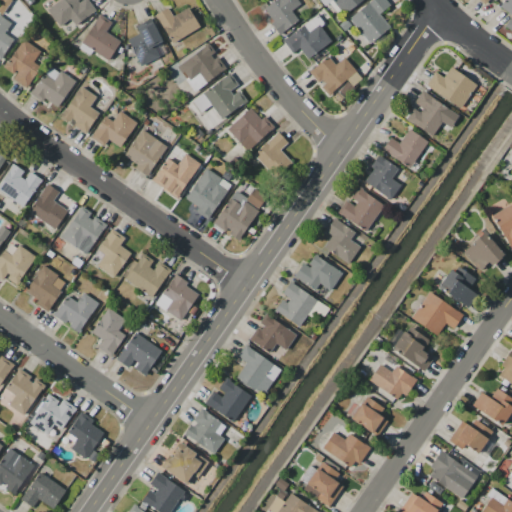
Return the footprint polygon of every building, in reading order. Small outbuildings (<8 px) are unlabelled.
[(95,12),(87,0),(82,0),(81,1),(79,0),(58,0),(46,7),(57,27),(70,20),(73,24),(95,12)] [(275,0),(263,10),(273,22),(270,24),(278,35),(297,20),(290,12),(300,4),(296,0),(275,0)] [(331,0),(342,15),(362,0),(331,0)] [(369,45),(389,28),(378,15),(389,6),(384,0),(371,0),(348,20),(369,45)] [(511,0),(504,0),(499,8),(511,16),(504,27),(511,32),(511,0)] [(199,27),(188,8),(172,17),(167,8),(155,15),(171,43),(199,27)] [(118,40),(105,34),(111,22),(97,15),(82,46),(109,59),(118,40)] [(10,23),(0,16),(0,59),(13,40),(4,34),(10,23)] [(135,26),(138,35),(127,39),(138,67),(161,58),(156,45),(161,44),(152,19),(135,26)] [(26,89),(39,67),(33,64),(40,51),(20,40),(4,68),(15,75),(12,80),(26,89)] [(177,67),(194,91),(225,69),(207,44),(177,67)] [(322,86),(320,87),(327,95),(355,71),(343,58),(334,65),(327,57),(309,72),(322,86)] [(57,108),(74,83),(49,65),(29,94),(41,102),(44,99),(57,108)] [(424,86),(458,110),(475,85),(450,67),(442,78),(434,72),(424,86)] [(201,95),(220,120),(246,102),(236,88),(238,86),(229,74),(201,95)] [(98,113),(89,107),(96,97),(79,87),(61,116),(74,124),(72,127),(85,135),(98,113)] [(404,119),(431,137),(441,122),(449,128),(457,115),(421,91),(412,105),(413,106),(404,119)] [(270,130),(253,107),(227,127),(244,150),(270,130)] [(104,117),(90,138),(103,147),(108,140),(119,148),(136,123),(119,111),(111,121),(104,117)] [(133,168),(145,177),(167,148),(142,130),(123,156),(136,165),(133,168)] [(389,138),(381,151),(410,169),(426,141),(407,130),(399,144),(389,138)] [(291,163),(279,150),(287,143),(277,132),(253,155),(275,179),(291,163)] [(199,164),(184,154),(176,165),(166,158),(151,181),(176,199),(199,164)] [(397,168),(377,155),(370,167),(372,169),(363,182),(390,199),(399,185),(390,179),(397,168)] [(0,182),(0,193),(22,207),(40,180),(26,171),(25,173),(12,165),(0,182)] [(229,184),(203,168),(185,200),(197,207),(194,212),(208,220),(229,184)] [(58,192),(45,184),(28,213),(55,230),(67,211),(52,201),(58,192)] [(383,204),(356,188),(349,201),(345,199),(336,214),(366,232),(383,204)] [(234,191),(212,225),(237,242),(266,198),(252,189),(246,199),(234,191)] [(511,203),(491,216),(510,250),(511,249),(511,203)] [(84,255),(105,225),(80,208),(59,238),(84,255)] [(322,248),(347,265),(359,247),(349,240),(354,233),(333,219),(324,232),(330,237),(322,248)] [(0,243),(8,231),(0,225),(0,243)] [(95,265),(112,278),(130,255),(118,245),(123,239),(112,230),(96,249),(103,255),(95,265)] [(504,254),(481,234),(465,251),(488,271),(504,254)] [(3,250),(0,254),(0,279),(1,280),(3,277),(15,285),(35,257),(18,245),(10,256),(3,250)] [(158,262),(152,270),(148,267),(152,261),(142,254),(124,280),(150,298),(170,270),(158,262)] [(329,291),(341,274),(314,255),(306,266),(302,264),(293,277),(313,291),(319,283),(329,291)] [(476,295),(467,289),(474,279),(454,265),(438,289),(467,308),(476,295)] [(57,275),(41,266),(24,293),(37,301),(35,305),(46,312),(59,291),(50,286),(57,275)] [(180,321),(199,293),(174,276),(155,305),(180,321)] [(280,296),(282,298),(273,311),(298,328),(316,300),(289,282),(280,296)] [(97,303),(81,293),(76,302),(65,296),(52,317),(78,334),(97,303)] [(453,329),(462,314),(426,293),(410,320),(436,335),(443,324),(453,329)] [(96,348),(110,357),(124,336),(117,332),(125,320),(107,309),(90,334),(101,341),(96,348)] [(248,340),(268,353),(274,344),(285,350),(295,335),(264,314),(257,325),(248,340)] [(428,341),(407,326),(391,349),(423,372),(432,359),(421,351),(428,341)] [(133,369),(144,377),(160,350),(134,333),(116,361),(127,368),(132,361),(136,363),(133,369)] [(280,370),(244,345),(236,357),(245,364),(236,378),(262,396),(280,370)] [(495,376),(511,386),(511,350),(510,350),(495,376)] [(0,357),(0,386),(12,364),(0,357)] [(405,396),(415,380),(394,367),(391,372),(378,364),(367,382),(396,399),(400,392),(405,396)] [(7,406),(23,416),(43,385),(18,369),(4,389),(14,396),(7,406)] [(250,396),(224,379),(215,392),(213,390),(203,404),(231,423),(250,396)] [(503,425),(511,406),(511,398),(495,389),(490,398),(479,392),(471,408),(503,425)] [(74,410),(47,392),(26,422),(46,436),(53,426),(60,431),(74,410)] [(378,415),(383,409),(365,396),(350,418),(376,437),(387,421),(378,415)] [(213,454),(223,438),(218,436),(225,425),(199,409),(191,423),(191,422),(183,436),(213,454)] [(92,421),(81,413),(66,433),(76,439),(69,449),(84,459),(103,433),(90,424),(92,421)] [(478,454),(491,430),(472,420),(469,426),(459,421),(448,442),(461,449),(463,446),(478,454)] [(349,468),(353,461),(358,465),(369,448),(348,434),(344,440),(332,432),(321,449),(349,468)] [(196,478),(207,462),(179,442),(161,468),(186,485),(193,475),(196,478)] [(0,457),(8,445),(37,464),(15,496),(4,489),(7,485),(4,483),(0,485),(0,457)] [(425,475),(461,499),(479,472),(462,461),(460,465),(441,452),(425,475)] [(334,481),(339,474),(319,462),(302,490),(329,507),(342,486),(334,481)] [(21,500),(39,473),(66,491),(52,511),(38,501),(33,509),(21,500)] [(149,488),(140,501),(156,511),(169,511),(184,491),(156,473),(147,486),(149,488)] [(511,511),(511,503),(493,491),(479,511),(511,511)] [(435,511),(442,504),(424,492),(419,499),(411,493),(397,511),(435,511)] [(268,511),(316,511),(289,493),(282,504),(275,499),(267,511),(268,511)]
